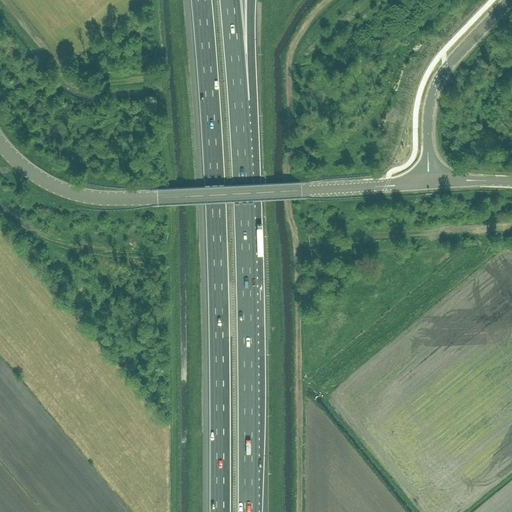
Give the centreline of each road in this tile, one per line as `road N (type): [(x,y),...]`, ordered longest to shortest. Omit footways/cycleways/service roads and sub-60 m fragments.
road 1 (motorway): [(201,0),(216,221),(220,511)]
road 2 (motorway): [(247,511),(238,99)]
road 3 (tertiary): [(152,197),(428,182)]
road 4 (tertiary): [(428,182),(433,82),(507,0)]
road 5 (track): [(302,243),(511,225)]
road 6 (track): [(161,255),(68,245),(0,210)]
road 7 (tertiary): [(152,197),(71,192),(21,165),(0,141)]
